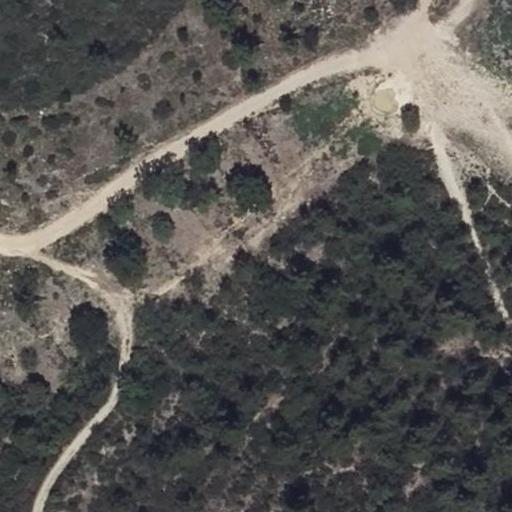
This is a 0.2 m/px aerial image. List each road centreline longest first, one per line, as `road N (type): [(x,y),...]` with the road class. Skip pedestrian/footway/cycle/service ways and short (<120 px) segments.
road 1 (track): [(428,0),(380,54),(321,70),(27,246),(0,243)]
road 2 (track): [(511,333),(435,145),(380,54)]
road 3 (track): [(380,54),(511,101)]
